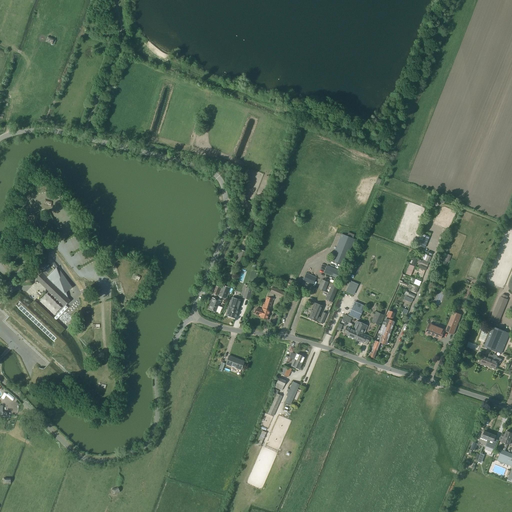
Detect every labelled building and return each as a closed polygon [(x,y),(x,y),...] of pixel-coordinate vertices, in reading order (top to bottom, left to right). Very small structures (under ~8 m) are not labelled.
[(47,37),(45,44),(52,46),(54,40),(47,37)] [(441,204),(438,198),(433,200),(435,207),(441,204)] [(59,231),(48,209),(35,213),(37,221),(47,238),(53,243),(61,236),(59,231)] [(423,229),(427,231),(432,219),(428,217),(423,229)] [(425,231),(423,234),(421,234),(417,245),(424,248),(430,234),(425,231)] [(345,266),(355,239),(341,234),(331,261),(345,266)] [(240,250),(234,264),(240,266),(246,252),(240,250)] [(423,260),(429,263),(431,257),(428,256),(425,255),(423,260)] [(52,258),(51,259),(55,268),(47,278),(51,283),(53,280),(58,285),(56,287),(61,292),(63,289),(65,292),(73,288),(52,258)] [(418,260),(413,258),(412,260),(411,260),(409,263),(411,264),(411,265),(415,266),(417,263),(427,267),(428,263),(418,260)] [(409,264),(405,274),(410,276),(414,266),(409,264)] [(324,273),(341,280),(344,272),(327,265),(324,273)] [(307,289),(310,291),(317,277),(306,272),(301,283),(308,286),(307,289)] [(58,285),(53,280),(51,283),(47,278),(42,273),(36,279),(64,306),(69,300),(66,292),(65,292),(63,289),(61,292),(56,287),(58,285)] [(134,273),(131,278),(138,282),(141,277),(134,273)] [(328,282),(321,279),(318,289),(325,292),(328,282)] [(332,283),(325,300),(331,302),(338,286),(332,283)] [(216,312),(218,306),(221,301),(220,301),(221,297),(225,299),(229,288),(222,285),(218,296),(219,297),(218,300),(212,297),(208,309),(216,312)] [(247,286),(247,285),(243,298),(249,299),(252,287),(252,288),(247,286)] [(266,297),(267,297),(265,304),(263,304),(262,309),(263,309),(262,310),(257,308),(255,314),(260,316),(260,317),(267,319),(269,311),(268,310),(268,307),(270,308),(273,299),(274,294),(286,299),(288,294),(273,288),(271,292),(268,291),(266,297)] [(469,300),(473,290),(469,288),(465,298),(469,300)] [(500,296),(490,320),(499,323),(508,300),(507,299),(508,296),(502,294),(501,297),(500,296)] [(229,307),(226,315),(235,318),(238,310),(241,300),(232,297),(229,307)] [(49,364),(45,367),(44,368),(64,369),(51,357),(57,345),(54,342),(58,337),(53,332),(50,334),(21,307),(24,303),(19,298),(13,303),(12,305),(2,311),(2,312),(3,312),(4,313),(8,317),(5,320),(4,320),(4,321),(4,320),(4,321),(5,322),(5,323),(9,326),(10,327),(14,330),(14,331),(18,334),(19,335),(22,339),(23,339),(27,343),(31,347),(32,347),(36,351),(40,355),(44,359),(45,360),(49,363),(49,364)] [(43,313),(46,309),(34,300),(31,304),(35,307),(36,305),(39,307),(37,309),(43,313)] [(358,319),(359,316),(364,305),(354,301),(348,315),(358,319)] [(317,321),(318,321),(318,322),(322,324),(326,316),(322,314),(320,319),(318,318),(319,315),(320,315),(324,307),(314,303),(312,309),(311,310),(312,311),(309,318),(316,321),(317,321)] [(385,322),(383,322),(393,326),(395,322),(392,321),(395,313),(389,310),(386,317),(385,316),(384,318),(385,319),(384,322),(385,322)] [(371,322),(375,324),(379,325),(384,315),(375,312),(371,322)] [(453,312),(446,331),(453,334),(461,315),(453,312)] [(356,321),(353,329),(352,330),(357,332),(358,331),(359,331),(360,330),(364,332),(367,326),(357,321),(356,321)] [(432,333),(436,334),(435,337),(441,339),(445,329),(430,323),(426,334),(431,336),(432,333)] [(490,328),(484,326),(479,340),(485,342),(490,328)] [(484,347),(497,352),(502,354),(510,333),(505,332),(492,326),(484,347)] [(345,332),(348,333),(347,335),(355,339),(358,332),(357,332),(352,330),(353,329),(350,328),(347,327),(345,332)] [(358,332),(355,339),(363,343),(363,342),(367,344),(370,338),(363,334),(364,333),(364,332),(360,330),(359,331),(358,331),(357,332),(358,332)] [(375,340),(375,341),(380,343),(386,345),(387,341),(377,337),(376,337),(376,338),(374,337),(373,339),(375,340)] [(83,344),(82,342),(79,340),(85,351),(88,349),(87,348),(83,344)] [(372,343),(370,348),(372,349),(377,351),(380,343),(375,341),(374,343),(372,343)] [(367,356),(369,357),(369,356),(374,358),(377,351),(372,349),(371,352),(369,352),(367,356)] [(305,358),(296,354),(296,355),(290,352),(289,357),(291,358),(294,359),(302,363),(305,358)] [(488,357),(482,354),(479,362),(480,363),(480,364),(487,366),(495,369),(498,363),(500,364),(502,360),(497,358),(498,356),(494,354),(493,356),(489,354),(488,357)] [(244,361),(229,356),(225,364),(241,370),(244,361)] [(291,366),(300,370),(302,363),(294,359),(291,366)] [(280,374),(288,378),(292,369),(284,365),(280,374)] [(278,377),(276,383),(274,387),(282,391),(286,381),(278,377)] [(286,395),(287,396),(284,402),(289,404),(292,398),(293,399),(296,392),(299,385),(293,382),(289,389),(288,389),(286,391),(288,392),(287,393),(286,395)] [(276,393),(276,394),(267,414),(273,416),(282,396),(277,394),(279,391),(274,389),(271,396),(274,398),(276,393)] [(256,444),(260,446),(266,432),(262,431),(256,444)] [(478,444),(473,442),(471,449),(475,451),(477,445),(479,446),(480,442),(483,445),(483,446),(485,447),(490,433),(485,431),(484,433),(482,433),(479,439),(478,444)] [(502,450),(501,450),(499,456),(502,458),(504,451),(506,452),(506,451),(505,451),(508,444),(510,445),(511,439),(511,433),(506,431),(505,435),(502,434),(499,441),(505,443),(502,450)] [(485,447),(483,446),(480,453),(481,454),(482,451),(486,453),(488,447),(489,443),(493,445),(496,436),(490,433),(485,447)] [(502,458),(499,456),(497,461),(511,467),(511,466),(511,453),(506,451),(506,452),(504,451),(502,458)]
